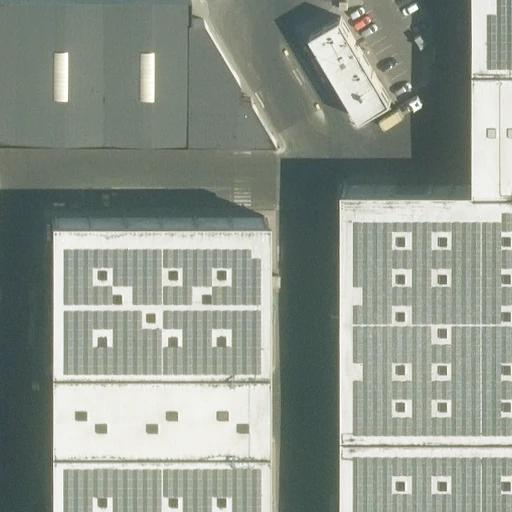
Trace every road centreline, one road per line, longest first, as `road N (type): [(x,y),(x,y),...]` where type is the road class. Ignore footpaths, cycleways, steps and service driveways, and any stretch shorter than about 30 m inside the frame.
road 1 (unknown): [(10,511),(8,404),(25,235),(31,216),(66,188)]
road 2 (unknown): [(320,182),(100,177),(66,188)]
